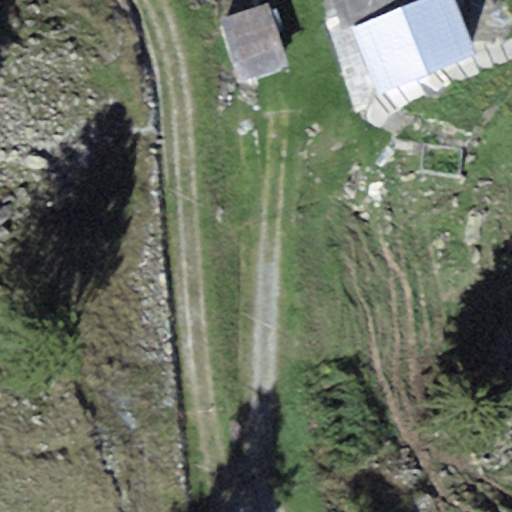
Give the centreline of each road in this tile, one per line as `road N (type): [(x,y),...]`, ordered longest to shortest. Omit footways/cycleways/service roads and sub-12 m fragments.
road 1 (track): [(227,511),(216,475),(179,65),(159,0)]
road 2 (track): [(268,511),(260,376),(278,96)]
